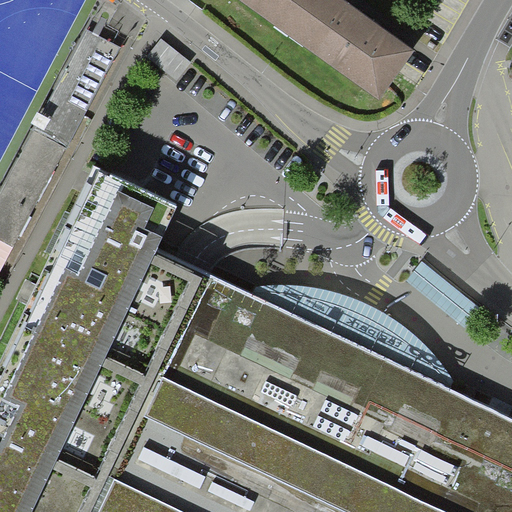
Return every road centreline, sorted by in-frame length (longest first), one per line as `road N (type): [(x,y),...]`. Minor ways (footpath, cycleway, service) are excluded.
road 1 (residential): [(152,0),(331,142),(379,165)]
road 2 (residential): [(499,0),(433,140)]
